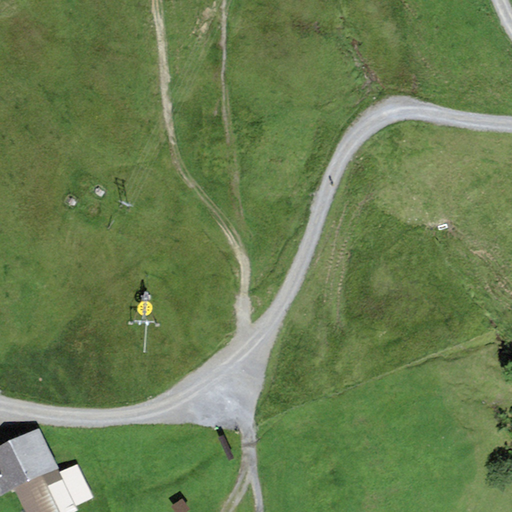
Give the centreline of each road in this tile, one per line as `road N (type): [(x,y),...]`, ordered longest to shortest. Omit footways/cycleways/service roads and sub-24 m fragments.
road 1 (track): [(240,351),(269,326),(295,279),(351,134),(380,112),(408,110),(511,123)]
road 2 (track): [(157,0),(178,161),(241,254),(240,351)]
road 3 (track): [(70,419),(247,424),(240,351)]
road 4 (track): [(240,351),(163,401),(70,419)]
road 5 (track): [(240,351),(255,474)]
